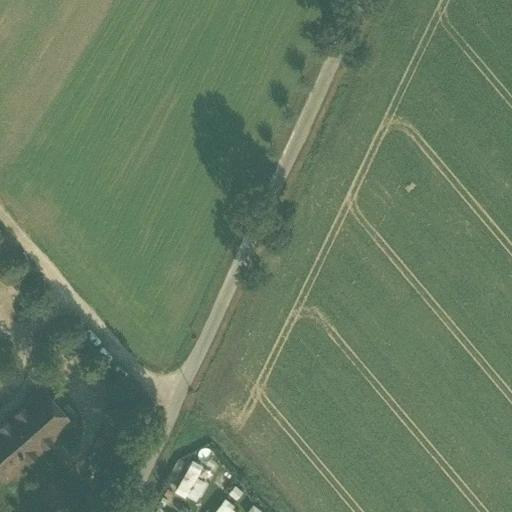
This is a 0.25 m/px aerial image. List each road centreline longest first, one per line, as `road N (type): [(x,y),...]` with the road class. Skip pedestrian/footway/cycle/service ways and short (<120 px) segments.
road 1 (track): [(362,0),(124,511)]
road 2 (track): [(169,416),(0,216)]
road 3 (track): [(0,497),(37,487),(84,430),(60,366),(28,339)]
